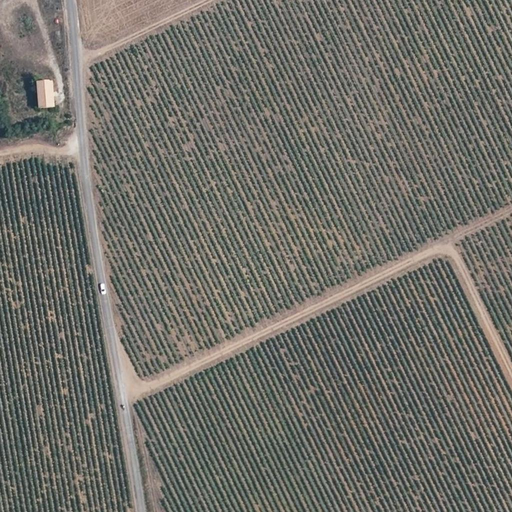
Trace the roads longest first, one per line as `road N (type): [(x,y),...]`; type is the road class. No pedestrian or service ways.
road 1 (unclassified): [(70,0),(91,213),(141,511)]
road 2 (track): [(511,367),(454,251),(440,249),(151,384),(136,390),(119,381)]
road 3 (track): [(77,59),(209,0)]
